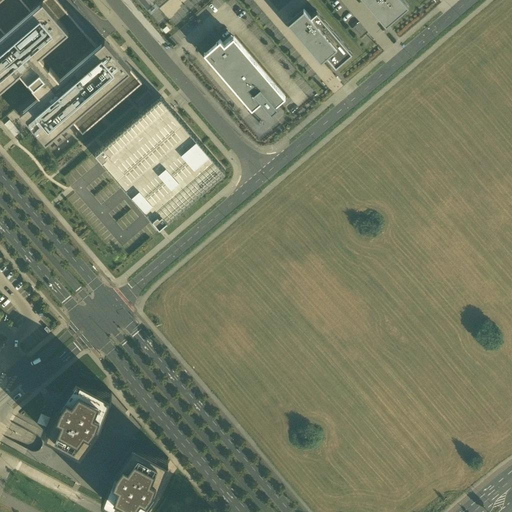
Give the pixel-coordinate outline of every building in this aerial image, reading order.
[(0,0),(0,27),(4,33),(0,36),(0,88),(23,69),(26,73),(24,75),(40,94),(20,111),(35,127),(46,140),(65,124),(71,120),(83,133),(142,82),(105,38),(96,45),(88,36),(57,0),(42,0),(31,10),(22,0),(0,0)] [(364,0),(386,24),(408,4),(404,0),(364,0)] [(304,8),(287,23),(320,61),(327,55),(336,65),(351,52),(316,11),(311,16),(304,8)] [(221,39),(204,53),(253,109),(261,101),(271,112),(278,107),(276,105),(286,96),(234,37),(226,44),(221,39)] [(173,109),(161,95),(102,146),(95,152),(160,227),(225,170),(173,109)] [(112,393),(77,373),(65,390),(57,400),(46,431),(80,450),(96,428),(100,424),(102,418),(112,393)] [(107,420),(102,418),(100,424),(96,428),(100,432),(105,427),(107,420)] [(168,458),(133,440),(117,462),(113,466),(111,472),(101,498),(127,511),(140,511),(157,490),(168,458)] [(113,466),(117,462),(113,458),(108,464),(106,470),(111,472),(113,466)]
